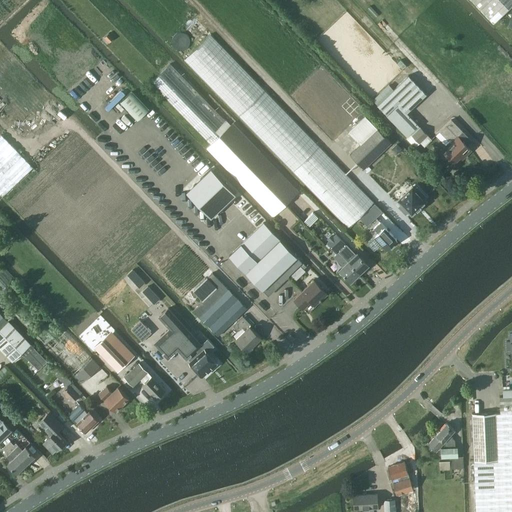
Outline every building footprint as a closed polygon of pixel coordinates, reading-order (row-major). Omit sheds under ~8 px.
[(511,0),(472,0),(494,23),(511,5),(511,0)] [(175,43),(184,49),(192,37),(182,31),(175,43)] [(348,228),(353,222),(357,218),(374,201),(211,34),(185,60),(348,228)] [(152,83),(211,143),(206,148),(273,217),(300,191),(233,122),(230,125),(171,64),(152,83)] [(407,137),(419,126),(407,113),(427,94),(408,75),(377,104),(387,114),(387,115),(407,137)] [(132,91),(120,102),(138,120),(149,109),(132,91)] [(349,132),(361,144),(350,154),(364,169),(391,142),(378,128),(366,116),(349,132)] [(467,145),(472,141),(452,119),(440,130),(452,142),(453,143),(444,152),(454,162),(464,153),(466,155),(472,150),(467,145)] [(420,143),(428,135),(420,127),(412,135),(420,143)] [(0,136),(0,192),(4,196),(34,167),(28,161),(28,162),(2,135),(0,136)] [(212,168),(187,192),(211,217),(236,194),(212,168)] [(413,187),(398,200),(402,204),(399,206),(406,214),(409,211),(412,215),(417,210),(418,210),(422,207),(421,206),(426,201),(424,199),(427,196),(417,186),(415,189),(413,187)] [(268,295),(275,288),(302,262),(280,239),(263,222),(240,243),(229,254),(268,295)] [(387,249),(397,239),(385,227),(381,222),(374,228),(378,233),(375,236),(387,249)] [(329,240),(326,242),(336,252),(346,243),(336,233),(334,235),(332,233),(327,238),(329,240)] [(344,246),(339,250),(361,273),(370,265),(357,251),(351,257),(347,253),(349,251),(344,246)] [(337,252),(333,256),(343,265),(339,270),(351,283),(361,273),(339,250),(338,252),(337,252)] [(100,365),(26,288),(0,260),(0,295),(83,382),(100,365)] [(139,287),(143,281),(131,268),(126,273),(139,287)] [(314,279),(294,297),(303,307),(307,312),(314,305),(327,292),(314,279)] [(218,336),(247,308),(225,285),(196,312),(218,336)] [(170,329),(154,343),(168,358),(178,349),(187,359),(188,358),(190,361),(190,362),(203,376),(217,362),(207,352),(214,345),(209,340),(203,346),(202,345),(167,308),(158,316),(170,329)] [(0,347),(13,361),(31,343),(9,320),(8,321),(0,313),(0,347)] [(262,338),(252,327),(251,328),(249,325),(251,324),(243,315),(237,321),(234,324),(234,326),(238,330),(240,330),(243,327),(245,329),(235,339),(248,352),(262,338)] [(142,341),(151,332),(140,321),(131,329),(142,341)] [(111,331),(94,348),(118,372),(135,355),(111,331)] [(166,391),(138,362),(124,377),(133,386),(141,378),(144,383),(142,385),(155,399),(166,391)] [(6,369),(0,374),(0,378),(3,382),(11,374),(6,369)] [(60,370),(55,374),(66,386),(62,391),(72,402),(72,401),(82,392),(65,376),(60,370)] [(112,391),(106,385),(98,392),(116,412),(129,399),(118,385),(112,391)] [(511,511),(511,395),(499,397),(500,410),(500,412),(497,412),(472,413),(474,461),(476,511),(511,511)] [(87,413),(79,404),(69,414),(86,432),(98,420),(89,411),(87,413)] [(50,411),(40,421),(52,433),(47,438),(48,438),(44,442),(54,452),(58,449),(67,441),(58,431),(63,425),(50,411)] [(4,421),(0,423),(0,441),(13,430),(4,421)] [(456,446),(455,440),(450,436),(455,430),(447,422),(428,444),(437,451),(444,443),(444,446),(441,446),(442,457),(449,456),(450,460),(440,461),(440,469),(450,469),(450,468),(464,468),(463,456),(458,456),(458,446),(456,446)] [(7,444),(26,464),(36,455),(26,445),(23,448),(19,444),(16,442),(14,444),(11,440),(7,444)] [(17,473),(26,464),(7,444),(3,447),(7,451),(5,453),(7,455),(7,456),(10,460),(8,463),(17,473)] [(413,489),(404,461),(388,466),(393,479),(397,477),(399,481),(393,483),(397,494),(413,489)] [(374,511),(374,507),(378,507),(377,493),(354,495),(355,509),(369,508),(368,511),(374,511)] [(385,511),(395,511),(395,499),(384,500),(385,511)] [(400,511),(416,511),(415,500),(410,501),(400,501),(400,511)]
